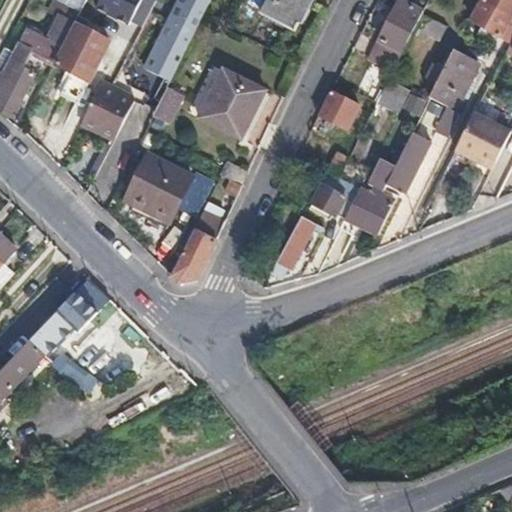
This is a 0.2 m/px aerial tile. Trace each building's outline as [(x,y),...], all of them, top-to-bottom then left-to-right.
[(65,0),(64,2),(80,11),(86,0),(65,0)] [(87,0),(87,1),(137,31),(155,0),(87,0)] [(180,0),(146,68),(170,80),(210,0),(180,0)] [(268,0),(263,12),(295,28),(309,0),(268,0)] [(511,0),(479,0),(469,21),(499,36),(503,28),(506,29),(511,16),(511,12),(511,9),(511,0)] [(369,55),(394,67),(411,34),(422,12),(398,1),(369,55)] [(0,107),(14,117),(35,75),(26,70),(24,68),(33,50),(55,62),(58,63),(78,23),(75,22),(80,11),(64,2),(46,38),(23,26),(0,66),(0,107)] [(499,36),(509,41),(511,35),(511,9),(511,12),(511,16),(506,29),(503,28),(499,36)] [(447,24),(422,12),(411,34),(424,41),(428,33),(440,39),(447,24)] [(58,63),(55,62),(54,64),(72,73),(62,93),(80,102),(112,40),(84,26),(78,23),(58,63)] [(446,106),(452,108),(459,93),(464,95),(480,63),(454,50),(430,98),(446,106)] [(225,70),(202,115),(244,137),(266,92),(225,70)] [(376,102),(399,113),(411,89),(389,78),(384,86),(376,102)] [(102,82),(83,121),(116,138),(126,119),(136,99),(102,82)] [(168,85),(153,114),(170,122),(185,94),(168,85)] [(331,88),(319,113),(347,128),(360,103),(331,88)] [(376,102),(368,99),(363,109),(371,113),(376,102)] [(436,128),(450,134),(460,113),(452,108),(446,106),(436,128)] [(510,131),(473,113),(455,151),(484,165),(488,156),(496,160),(510,131)] [(396,165),(387,182),(405,192),(431,140),(413,130),(396,165)] [(327,170),(338,175),(349,155),(338,150),(327,170)] [(149,153),(130,192),(152,203),(149,210),(171,220),(193,175),(149,153)] [(225,190),(238,197),(251,170),(228,159),(221,174),(230,178),(225,190)] [(359,190),(345,217),(376,232),(394,198),(382,192),(385,188),(387,182),(396,165),(384,160),(368,188),(362,185),(359,190)] [(326,172),(320,184),(322,185),(310,207),(328,217),(331,214),(336,216),(344,220),(345,217),(359,190),(352,186),(337,178),(326,172)] [(205,209),(178,264),(169,283),(201,277),(227,220),(205,209)] [(313,229),(321,232),(324,226),(302,215),(272,272),(280,276),(283,278),(289,268),(292,268),(313,229)] [(17,249),(0,233),(0,232),(0,289),(16,272),(5,262),(17,249)] [(272,272),(266,282),(278,280),(280,276),(272,272)] [(78,332),(111,299),(90,280),(41,330),(31,341),(44,353),(58,339),(63,344),(76,330),(78,332)] [(44,353),(31,341),(0,374),(0,396),(3,399),(46,355),(44,353)] [(60,372),(80,351),(75,346),(74,345),(66,354),(63,352),(52,363),(52,364),(60,372)]
